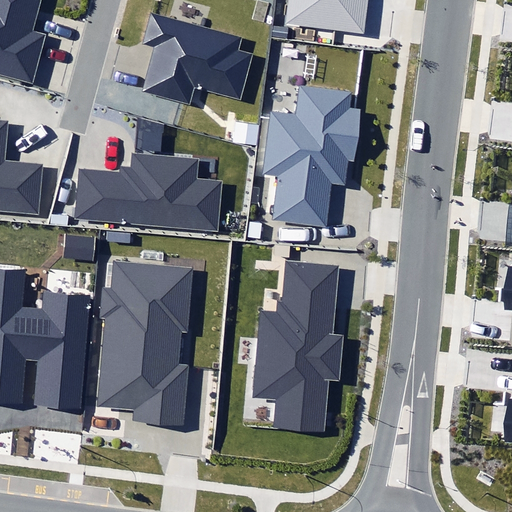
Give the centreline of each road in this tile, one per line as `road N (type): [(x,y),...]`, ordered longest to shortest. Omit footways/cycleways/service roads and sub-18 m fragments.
road 1 (residential): [(412,352),(452,0)]
road 2 (residential): [(369,510),(412,352)]
road 3 (residential): [(412,352),(420,511)]
